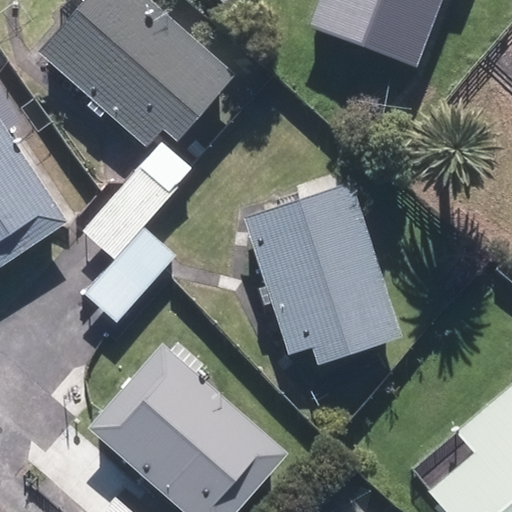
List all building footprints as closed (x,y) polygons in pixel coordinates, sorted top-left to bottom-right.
[(142,0),(78,0),(40,46),(139,130),(153,114),(168,128),(222,68),(142,0)] [(214,0),(225,9),(232,0),(214,0)] [(324,0),(310,37),(416,79),(446,1),(465,8),(468,0),(324,0)] [(0,131),(0,251),(54,216),(0,131)] [(342,185),(336,169),(302,180),(307,197),(244,218),(288,350),(313,343),(319,362),(403,334),(352,181),(342,185)] [(94,425),(191,511),(235,511),(289,452),(197,371),(205,362),(179,339),(171,348),(166,344),(94,425)] [(430,487),(450,511),(511,511),(511,385),(459,428),(477,450),(430,487)] [(101,511),(137,511),(117,494),(101,511)]
